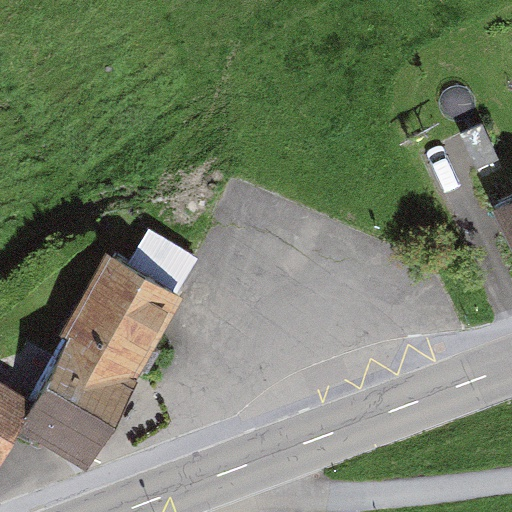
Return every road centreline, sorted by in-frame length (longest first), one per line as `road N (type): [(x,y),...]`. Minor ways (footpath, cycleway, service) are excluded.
road 1 (unclassified): [(266,457),(283,494),(314,504),(511,484)]
road 2 (tertiary): [(266,457),(511,366)]
road 3 (tertiary): [(128,511),(266,457)]
